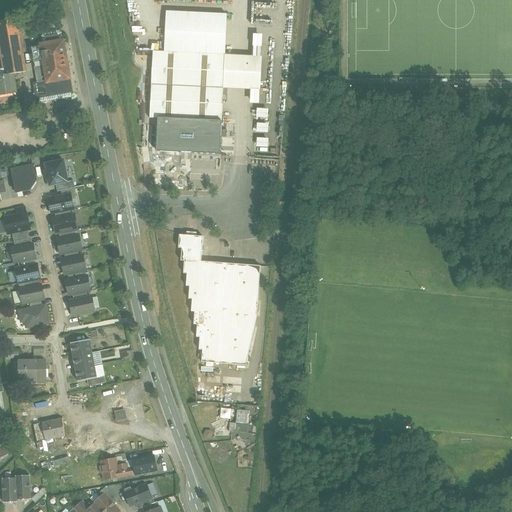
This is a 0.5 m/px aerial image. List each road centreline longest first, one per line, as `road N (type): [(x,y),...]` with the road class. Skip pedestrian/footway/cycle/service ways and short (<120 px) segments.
road 1 (secondary): [(196,482),(141,317),(77,0)]
road 2 (residential): [(0,206),(38,199),(62,317),(54,340)]
